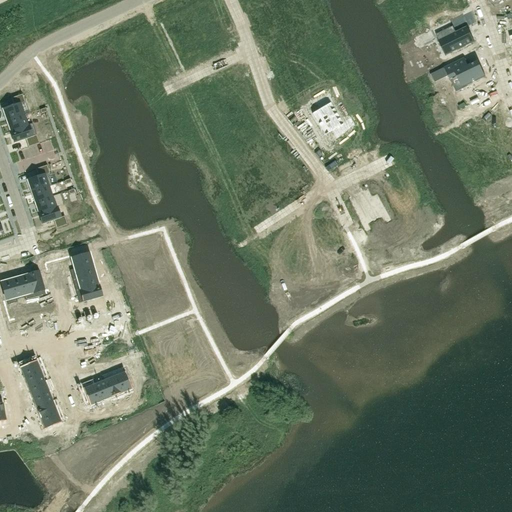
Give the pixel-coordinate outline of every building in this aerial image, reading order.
[(279,0),(249,0),(251,4),(261,0),(262,2),(263,2),(265,9),(281,2),(279,0)] [(458,0),(438,0),(431,4),(435,14),(433,15),(438,25),(454,17),(450,8),(460,3),(458,0)] [(198,8),(185,14),(194,33),(217,23),(211,11),(201,15),(198,8)] [(271,23),(260,28),(265,39),(293,26),(286,10),(268,17),(271,23)] [(217,23),(194,33),(204,53),(213,48),(210,41),(223,35),(217,23)] [(293,26),(265,39),(269,50),(283,44),(286,51),(301,44),(293,26)] [(451,27),(436,35),(439,41),(443,39),(450,54),(474,42),(466,27),(454,33),(451,27)] [(290,67),(280,71),(285,82),(310,71),(302,55),(288,61),(290,67)] [(464,58),(446,67),(451,78),(458,75),(463,84),(462,84),(464,86),(485,76),(483,70),(482,68),(481,68),(478,61),(468,66),(464,58)] [(440,70),(433,73),(437,80),(443,76),(440,70)] [(310,71),(285,82),(290,93),(300,89),(302,94),(317,88),(310,71)] [(231,73),(218,79),(228,100),(238,96),(241,102),(250,98),(242,82),(236,85),(231,73)] [(211,96),(205,99),(212,113),(218,110),(216,106),(228,100),(218,79),(206,85),(211,96)] [(13,106),(3,110),(7,121),(24,115),(20,104),(25,103),(22,94),(11,98),(13,106)] [(320,108),(311,114),(318,125),(337,113),(331,103),(332,102),(328,94),(315,102),(317,107),(319,106),(320,108)] [(170,102),(180,125),(181,125),(181,124),(194,118),(194,119),(195,119),(194,118),(200,115),(195,104),(189,107),(184,96),(183,96),(184,97),(171,103),(170,102)] [(337,113),(318,125),(324,136),(333,131),(335,133),(333,134),(336,139),(354,125),(350,118),(342,122),(337,113)] [(511,132),(502,114),(490,121),(495,129),(491,131),(496,141),(492,144),(499,157),(505,154),(501,147),(511,140),(511,132)] [(24,115),(7,121),(10,132),(28,126),(28,125),(24,115)] [(28,126),(10,132),(14,143),(25,139),(28,147),(39,143),(32,124),(28,125),(28,126)] [(454,139),(467,164),(481,156),(489,172),(498,167),(494,159),(495,159),(482,135),(473,140),(468,131),(454,139)] [(284,171),(274,177),(287,198),(298,191),(292,181),(299,177),(291,164),(283,169),(284,171)] [(38,178),(27,181),(31,192),(49,186),(49,187),(51,186),(47,174),(49,174),(47,165),(35,169),(38,178)] [(394,191),(386,195),(398,219),(408,214),(403,203),(416,197),(404,172),(389,180),(394,191)] [(262,182),(253,188),(261,201),(270,195),(276,205),(287,198),(274,177),(263,184),(262,182)] [(238,184),(229,189),(234,197),(224,203),(240,229),(254,220),(247,210),(252,207),(238,184)] [(49,186),(31,192),(35,203),(52,197),(49,187),(49,186)] [(367,191),(351,199),(363,224),(385,213),(377,197),(371,200),(367,191)] [(52,197),(35,203),(38,213),(56,207),(52,197)] [(56,207),(38,213),(42,224),(53,220),(56,229),(67,225),(64,216),(60,218),(56,207)] [(316,213),(305,220),(321,245),(323,244),(322,244),(335,236),(326,222),(323,223),(316,213)] [(297,245),(292,248),(305,269),(312,264),(306,255),(321,245),(305,220),(304,221),(304,222),(294,229),(300,239),(295,242),(297,245)] [(273,241),(256,252),(270,274),(294,259),(286,247),(280,251),(273,241)] [(331,249),(326,253),(331,260),(336,256),(331,249)] [(89,254),(71,259),(74,270),(92,265),(89,254)] [(92,265),(74,270),(77,280),(95,275),(92,265)] [(39,272),(28,275),(34,298),(45,294),(39,272)] [(28,275),(19,278),(25,298),(24,298),(25,300),(34,298),(28,275)] [(77,280),(72,281),(75,292),(98,285),(95,275),(77,280)] [(19,278),(10,280),(16,300),(24,298),(25,298),(19,278)] [(10,280),(1,283),(7,305),(17,302),(16,300),(10,280)] [(98,285),(75,292),(79,303),(101,297),(98,285)] [(36,361),(19,368),(23,379),(41,372),(36,361)] [(123,367),(112,372),(121,394),(132,389),(123,367)] [(41,372),(23,379),(28,389),(45,382),(45,381),(41,372)] [(112,372),(101,376),(103,381),(104,380),(111,398),(121,394),(112,372)] [(45,382),(28,389),(32,399),(49,392),(51,391),(47,380),(45,381),(45,382)] [(92,380),(81,384),(89,406),(100,402),(94,384),(92,380)] [(94,384),(100,402),(111,398),(104,380),(103,381),(94,384)] [(49,392),(32,399),(36,409),(53,402),(49,392)] [(53,402),(36,409),(40,419),(57,412),(53,402)] [(57,412),(40,419),(44,430),(61,423),(57,412)]
